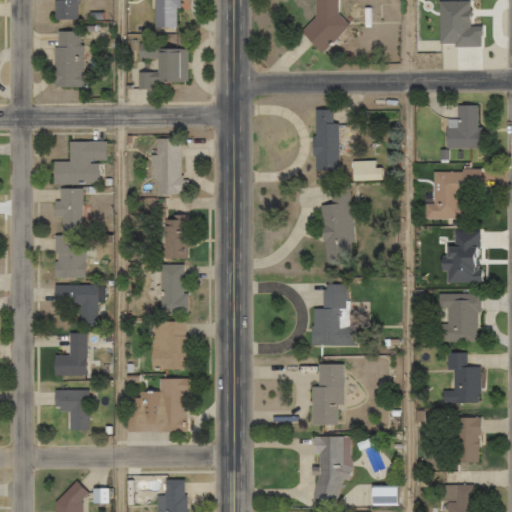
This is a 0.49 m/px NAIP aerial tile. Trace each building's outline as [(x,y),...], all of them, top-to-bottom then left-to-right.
[(51,0),(52,18),(77,18),(76,0),(51,0)] [(151,0),(151,28),(175,28),(175,0),(151,0)] [(335,0),(308,0),(309,47),(340,47),(340,17),(335,17),(335,0)] [(81,32),(52,31),(51,88),(80,88),(81,32)] [(185,83),(186,49),(138,48),(138,59),(153,60),(153,73),(140,73),(139,90),(154,91),(155,83),(185,83)] [(477,104),(455,104),(455,118),(444,118),(444,147),(477,147),(477,104)] [(334,109),(311,109),(311,169),(335,169),(334,109)] [(154,154),(151,154),(151,193),(178,193),(178,138),(154,138),(154,154)] [(86,161),(103,161),(103,141),(67,141),(67,161),(51,160),(51,183),(86,183),(86,161)] [(479,169),(429,169),(429,201),(423,201),(423,218),(455,218),(455,186),(479,186),(479,169)] [(52,219),(81,220),(81,188),(57,188),(57,199),(52,199),(52,219)] [(322,248),(352,245),(349,196),(318,199),(322,248)] [(185,257),(185,223),(161,223),(161,257),(185,257)] [(52,276),(83,276),(83,233),(52,233),(52,276)] [(158,264),(158,311),(185,311),(185,264),(158,264)] [(310,307),(309,343),(347,344),(348,283),(321,282),(321,307),(310,307)] [(95,284),(52,284),(52,304),(79,304),(79,325),(95,325),(95,284)] [(436,341),(476,342),(476,293),(436,292),(436,341)] [(185,368),(184,321),(148,321),(148,368),(185,368)] [(51,374),(83,375),(84,332),(67,332),(66,355),(52,355),(51,374)] [(440,402),(478,402),(478,366),(465,366),(465,352),(448,352),(449,390),(440,390),(440,402)] [(341,363),(315,363),(315,385),(308,385),(309,425),(338,425),(337,405),(341,405),(341,363)] [(185,431),(184,378),(156,378),(157,412),(140,412),(140,397),(125,398),(126,431),(185,431)] [(67,430),(87,430),(87,389),(52,389),(52,410),(67,410),(67,430)] [(449,416),(449,461),(477,461),(477,417),(449,416)] [(315,454),(315,498),(337,498),(337,477),(348,477),(348,436),(311,435),(310,454),(315,454)] [(159,511),(186,511),(186,479),(162,479),(162,495),(159,496),(159,511)] [(81,511),(82,483),(64,483),(64,498),(53,497),(52,511),(81,511)] [(443,511),(469,511),(469,485),(442,486),(443,511)] [(367,486),(367,504),(392,504),(392,486),(367,486)] [(108,488),(90,488),(90,502),(108,502),(108,488)]
